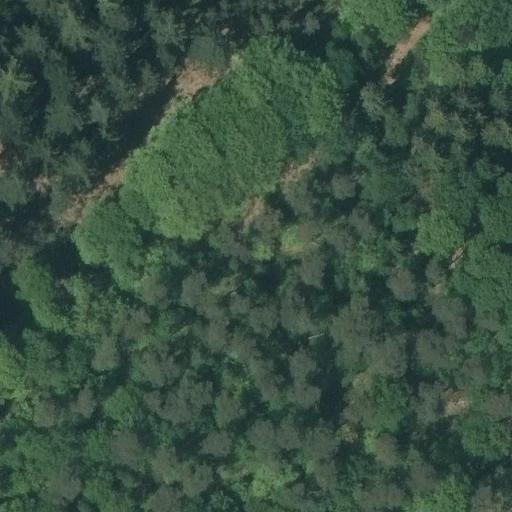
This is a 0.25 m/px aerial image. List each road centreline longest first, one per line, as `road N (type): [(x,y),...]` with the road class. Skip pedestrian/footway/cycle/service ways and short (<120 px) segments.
road 1 (track): [(27,316),(409,0)]
road 2 (track): [(511,329),(308,145),(281,110)]
